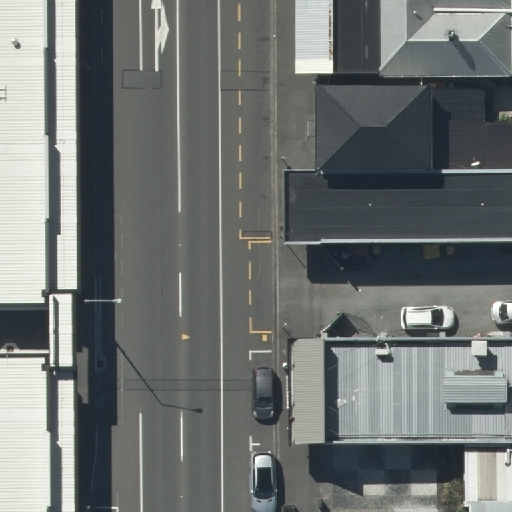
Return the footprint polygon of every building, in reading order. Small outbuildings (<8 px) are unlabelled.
[(0,0),(0,300),(47,300),(48,0),(0,0)] [(511,0),(325,0),(326,97),(511,96),(511,0)] [(471,113),(306,114),(306,190),(472,189),(471,113)] [(0,352),(0,511),(52,511),(52,352),(0,352)] [(511,364),(310,365),(310,464),(511,463),(511,364)]
